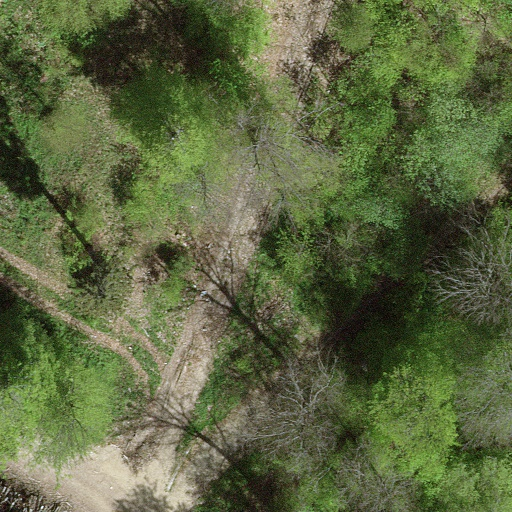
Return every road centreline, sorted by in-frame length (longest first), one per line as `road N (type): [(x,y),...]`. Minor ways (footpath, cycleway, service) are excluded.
road 1 (track): [(133,506),(203,359),(276,88),(321,0)]
road 2 (track): [(0,440),(69,461),(135,511)]
